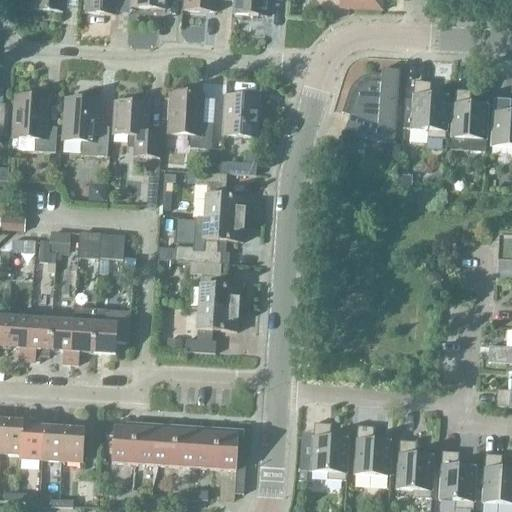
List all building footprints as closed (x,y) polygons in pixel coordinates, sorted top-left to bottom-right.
[(34,0),(34,12),(63,14),(64,0),(34,0)] [(85,0),(85,15),(115,17),(116,0),(85,0)] [(133,0),(133,10),(165,11),(165,0),(133,0)] [(184,0),(184,13),(216,15),(216,0),(184,0)] [(267,18),(268,1),(268,0),(234,0),(234,16),(267,18)] [(340,0),(339,10),(383,13),(383,0),(340,0)] [(352,118),(348,131),(364,137),(373,138),(377,138),(377,144),(395,145),(399,72),(382,71),(382,77),(376,77),(360,81),(349,94),(342,115),(352,118)] [(430,95),(431,85),(415,84),(413,102),(405,102),(403,131),(428,133),(428,140),(446,141),(448,96),(430,95)] [(468,149),(486,150),(488,105),(470,104),(471,93),(454,92),(451,140),(468,141),(468,149)] [(191,138),(190,150),(211,151),(213,126),(200,125),(202,97),(173,95),(170,136),(191,138)] [(34,154),(55,155),(57,130),(45,129),(46,100),(17,98),(14,140),(35,141),(34,154)] [(224,138),(256,140),(258,100),(226,98),(224,138)] [(491,149),(511,150),(511,112),(510,113),(511,102),(494,101),(491,149)] [(95,129),(97,104),(66,102),(64,142),(82,144),(81,158),(107,159),(109,130),(95,129)] [(148,107),(116,105),(114,137),(128,138),(127,148),(134,149),(133,159),(160,160),(161,136),(146,135),(148,107)] [(221,164),(220,176),(256,178),(257,166),(221,164)] [(197,175),(196,187),(207,188),(205,220),(244,223),(246,201),(221,200),(222,189),(226,189),(227,177),(197,175)] [(0,231),(24,233),(25,221),(0,219),(0,231)] [(176,249),(175,264),(191,265),(221,266),(222,254),(218,254),(218,243),(243,245),(244,223),(205,220),(203,241),(194,241),(193,250),(176,249)] [(78,260),(99,261),(101,237),(80,236),(78,260)] [(113,238),(101,237),(99,261),(111,262),(113,238)] [(125,239),(113,238),(111,262),(123,262),(125,239)] [(23,256),(35,257),(36,245),(24,244),(23,256)] [(191,265),(190,277),(201,278),(199,310),(239,313),(240,291),(215,289),(216,278),(220,279),(221,266),(191,265)] [(186,343),(185,354),(215,356),(216,344),(212,344),(213,333),(237,334),(239,313),(199,310),(197,343),(186,343)] [(73,324),(71,367),(78,368),(79,355),(93,356),(95,325),(96,313),(74,311),(73,324)] [(131,315),(107,314),(96,313),(95,325),(93,356),(115,357),(116,345),(128,346),(131,315)] [(0,350),(7,350),(9,320),(0,319),(0,350)] [(20,364),(27,365),(30,321),(9,320),(7,350),(20,351),(20,364)] [(50,353),(52,323),(30,321),(27,365),(40,365),(40,359),(49,359),(50,353)] [(63,367),(71,367),(73,324),(52,323),(50,353),(63,354),(63,367)] [(488,365),(511,366),(511,331),(511,350),(489,349),(488,365)] [(496,409),(511,409),(511,374),(509,375),(508,393),(497,392),(496,409)] [(1,456),(20,457),(22,457),(23,428),(24,424),(3,423),(1,456)] [(328,475),(328,482),(346,483),(349,439),(330,437),(331,427),(314,426),(311,474),(328,475)] [(20,461),(41,462),(43,430),(23,428),(22,457),(20,457),(20,461)] [(354,477),(389,479),(392,441),(373,440),(374,430),(357,429),(354,477)] [(41,462),(62,464),(64,431),(43,430),(41,462)] [(112,465),(195,471),(236,473),(234,496),(244,496),(246,467),(237,466),(237,459),(243,459),(244,442),(238,442),(239,438),(114,430),(106,430),(105,437),(114,438),(112,465)] [(64,431),(62,464),(83,465),(85,432),(64,431)] [(413,500),(431,501),(434,456),(416,455),(416,444),(400,443),(397,491),(413,492),(413,500)] [(455,511),(471,511),(473,511),(476,467),(458,466),(459,455),(442,454),(439,503),(456,504),(455,511)] [(482,505),(511,507),(511,469),(501,469),(502,458),(486,457),(482,505)] [(188,503),(208,503),(208,493),(188,493),(188,503)]
